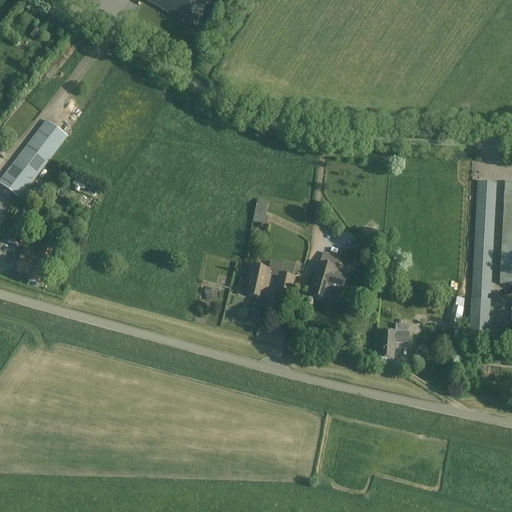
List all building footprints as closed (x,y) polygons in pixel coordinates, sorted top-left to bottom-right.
[(152,0),(151,3),(150,4),(152,5),(195,30),(212,0),(152,0)] [(68,137),(46,121),(0,181),(0,185),(5,189),(11,193),(19,200),(68,137)] [(75,180),(73,185),(76,187),(75,191),(79,193),(81,189),(84,191),(87,185),(75,180)] [(471,301),(490,302),(496,184),(477,184),(471,292),(471,301)] [(511,184),(505,184),(500,282),(511,282),(511,184)] [(269,202),(258,200),(252,222),(263,225),(269,202)] [(33,215),(24,211),(16,229),(15,228),(8,243),(19,248),(26,233),(24,232),(33,215)] [(55,247),(46,243),(40,257),(49,260),(55,247)] [(348,253),(340,250),(338,256),(346,259),(348,253)] [(338,265),(341,258),(323,253),(320,264),(319,263),(311,291),(313,291),(311,297),(323,301),(327,289),(341,293),(346,277),(336,274),(338,269),(335,268),(336,265),(338,265)] [(46,264),(21,255),(15,272),(28,276),(27,281),(39,285),(46,264)] [(295,265),(283,262),(283,264),(270,261),(268,270),(251,266),(247,281),(251,282),(247,297),(261,300),(261,298),(266,299),(271,276),(279,278),(275,294),(289,297),(293,277),(295,265)] [(395,295),(394,303),(402,304),(403,296),(395,295)] [(456,298),(454,310),(463,311),(465,299),(456,298)] [(490,302),(471,301),(469,337),(489,338),(490,302)] [(408,326),(395,325),(395,333),(381,332),(378,360),(393,361),(395,344),(409,345),(409,334),(408,333),(408,326)]
